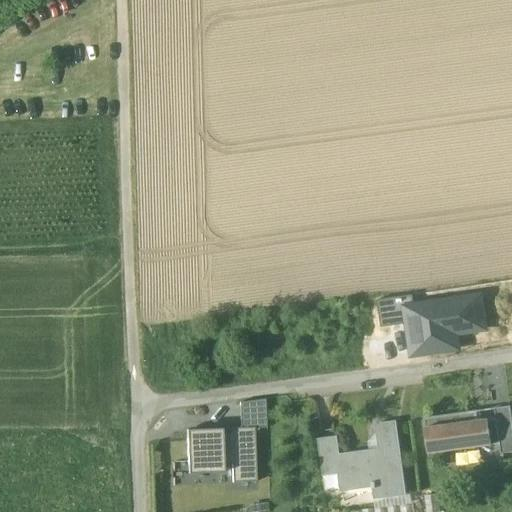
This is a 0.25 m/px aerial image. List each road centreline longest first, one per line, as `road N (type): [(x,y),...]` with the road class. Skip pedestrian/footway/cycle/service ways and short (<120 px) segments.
road 1 (track): [(135,408),(121,0)]
road 2 (unclassified): [(511,358),(135,408)]
